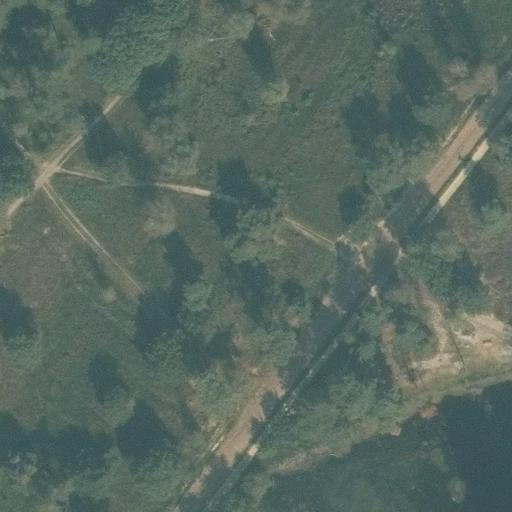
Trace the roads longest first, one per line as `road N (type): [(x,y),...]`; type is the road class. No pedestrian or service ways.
road 1 (track): [(511,79),(184,511)]
road 2 (track): [(40,180),(55,171),(211,195),(302,230),(357,262),(393,263)]
road 3 (track): [(275,420),(98,250),(40,180)]
road 4 (track): [(185,0),(40,180)]
road 5 (track): [(511,334),(393,263)]
